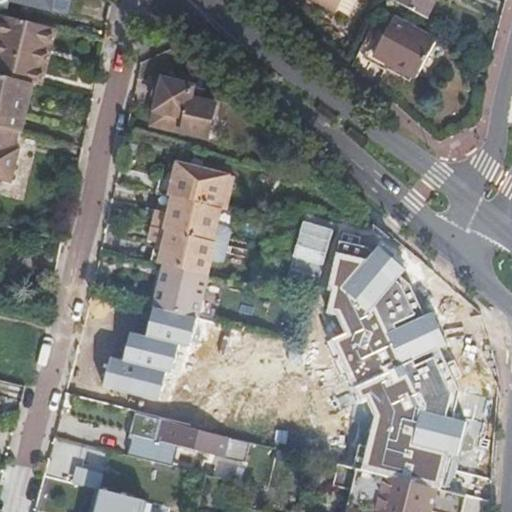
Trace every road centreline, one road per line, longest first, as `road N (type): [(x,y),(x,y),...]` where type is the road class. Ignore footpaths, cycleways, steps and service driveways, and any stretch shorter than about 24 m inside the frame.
road 1 (residential): [(17,511),(136,0)]
road 2 (secondary): [(174,0),(188,24),(270,99),(455,249)]
road 3 (secondary): [(482,207),(196,0)]
